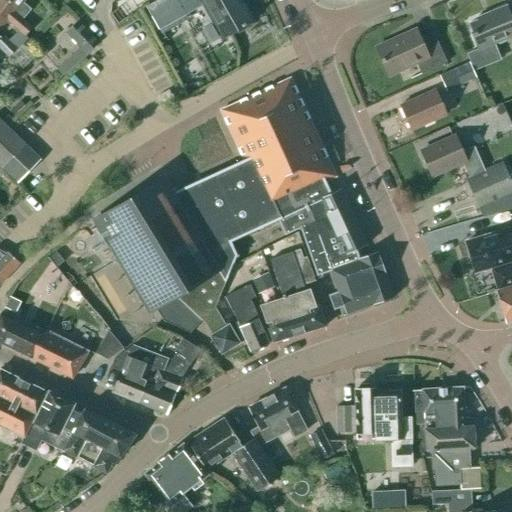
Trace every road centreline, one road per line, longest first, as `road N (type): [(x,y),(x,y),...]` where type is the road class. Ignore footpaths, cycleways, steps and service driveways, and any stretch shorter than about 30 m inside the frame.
road 1 (tertiary): [(431,320),(315,38)]
road 2 (residential): [(162,434),(292,364),(431,320)]
road 3 (residential): [(162,434),(0,356)]
road 4 (residential): [(160,121),(315,38)]
road 5 (residential): [(123,66),(46,133),(82,176)]
